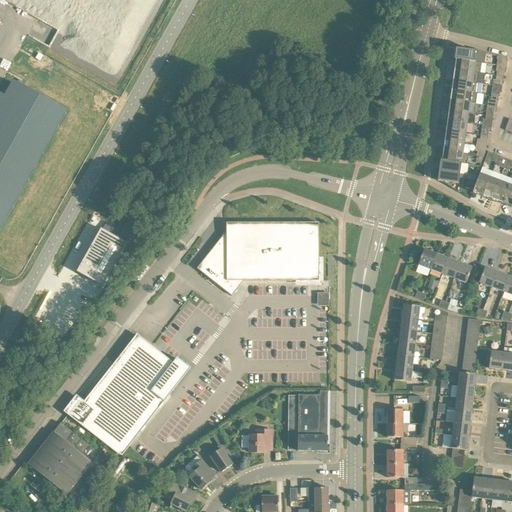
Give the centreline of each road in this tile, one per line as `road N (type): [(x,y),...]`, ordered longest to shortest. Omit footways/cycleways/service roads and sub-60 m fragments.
road 1 (unclassified): [(0,334),(186,0)]
road 2 (unclassified): [(0,469),(199,212)]
road 3 (tertiary): [(354,468),(356,328),(382,197)]
road 4 (tertiary): [(382,197),(437,0)]
road 5 (residential): [(199,212),(245,177),(273,170),(382,197)]
road 6 (residential): [(209,511),(261,473),(354,468)]
road 7 (residential): [(511,240),(382,197)]
